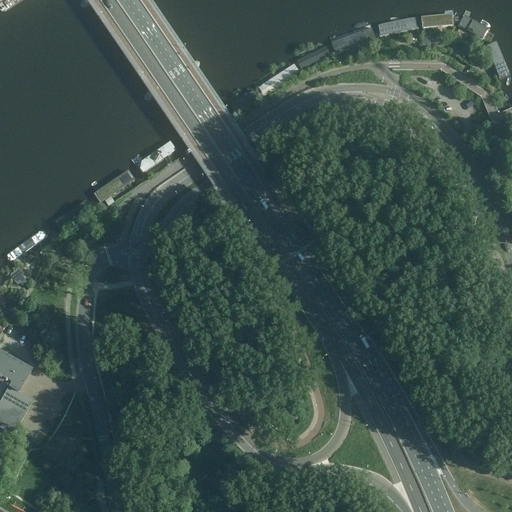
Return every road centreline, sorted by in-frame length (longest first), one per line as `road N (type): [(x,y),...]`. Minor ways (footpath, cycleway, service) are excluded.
road 1 (tertiary): [(137,252),(160,193),(294,107),(347,92),(380,95),(426,117),(468,168),(511,249)]
road 2 (secondary): [(396,411),(353,334),(124,0)]
road 3 (secondary): [(104,0),(344,357)]
road 4 (unclassified): [(115,511),(82,304),(104,257),(137,252)]
road 5 (secondary): [(294,467),(257,454),(209,400),(160,324),(137,252)]
road 6 (secondary): [(344,357),(420,511)]
road 7 (secondary): [(344,357),(344,424),(335,444),(294,467)]
road 8 (secondary): [(294,467),(373,479),(414,511)]
road 9 (secondary): [(476,511),(396,411)]
